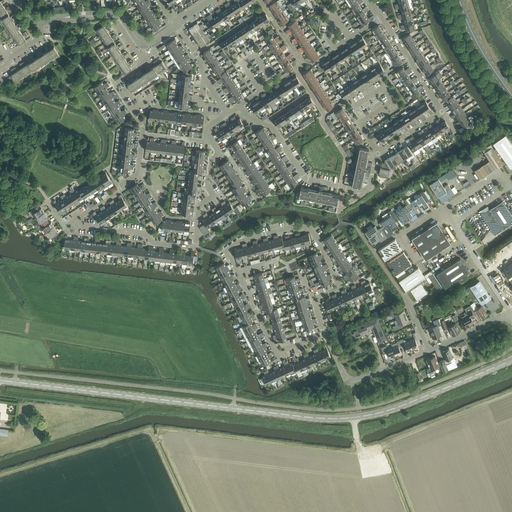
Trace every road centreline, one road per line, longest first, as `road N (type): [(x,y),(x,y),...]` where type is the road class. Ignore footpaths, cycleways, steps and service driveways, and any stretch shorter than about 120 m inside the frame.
road 1 (secondary): [(0,380),(344,418),(398,406),(511,360)]
road 2 (residential): [(68,225),(194,247),(199,205),(214,195),(211,159),(220,153),(207,140)]
road 3 (unclassified): [(340,288),(318,239),(299,226),(240,241),(227,252),(239,271)]
road 4 (unclassified): [(444,209),(500,174),(509,187),(454,224)]
road 5 (unclassified): [(239,271),(275,349),(324,333)]
road 6 (residential): [(342,186),(306,178),(272,127),(240,105)]
road 7 (unclassified): [(377,153),(358,124),(394,101),(385,87),(349,110)]
road 8 (residential): [(68,225),(138,172),(142,134)]
